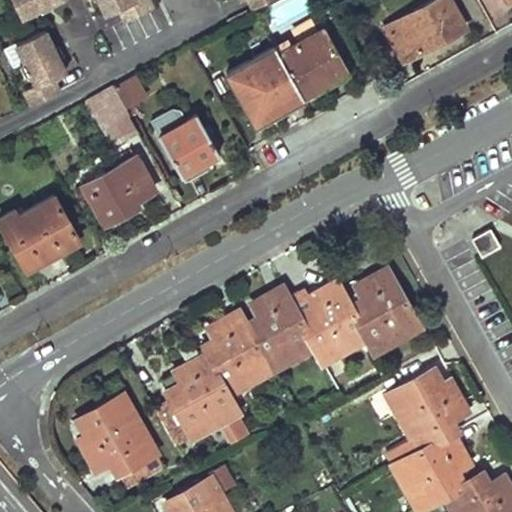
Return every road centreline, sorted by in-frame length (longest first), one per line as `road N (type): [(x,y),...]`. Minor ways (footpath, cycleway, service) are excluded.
road 1 (residential): [(0,331),(511,45)]
road 2 (residential): [(0,382),(383,172)]
road 3 (residential): [(511,408),(383,172)]
road 4 (residential): [(383,172),(511,102)]
